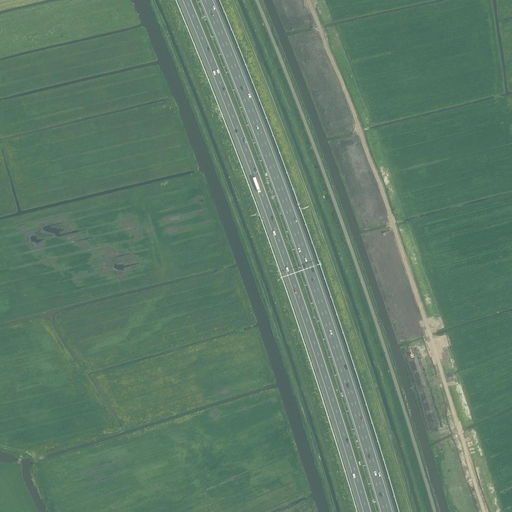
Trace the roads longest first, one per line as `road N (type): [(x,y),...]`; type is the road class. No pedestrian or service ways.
road 1 (track): [(162,0),(247,217),(344,511)]
road 2 (track): [(411,511),(310,201),(231,0)]
road 3 (motorway): [(386,511),(313,281),(206,0)]
road 4 (unknown): [(422,511),(323,201),(243,0)]
road 5 (motorway): [(186,0),(295,286),(365,511)]
